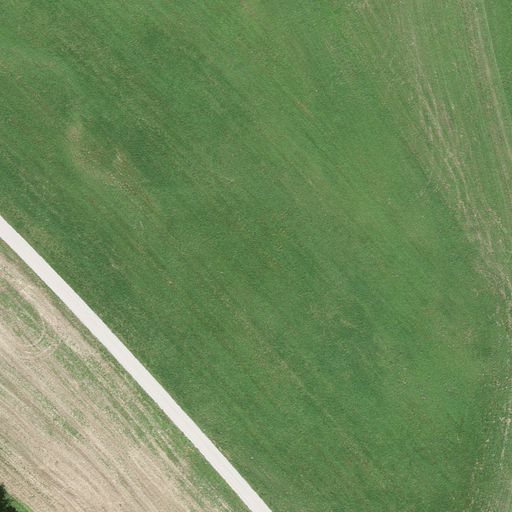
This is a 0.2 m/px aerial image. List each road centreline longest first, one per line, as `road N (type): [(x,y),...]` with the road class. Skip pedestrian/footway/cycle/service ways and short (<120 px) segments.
road 1 (track): [(0,233),(132,366),(256,511)]
road 2 (track): [(511,168),(470,0)]
